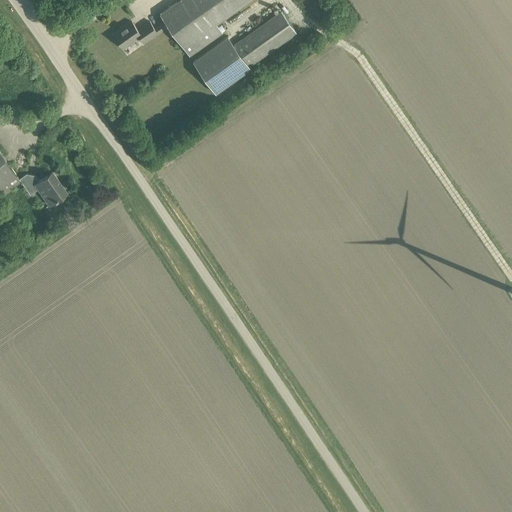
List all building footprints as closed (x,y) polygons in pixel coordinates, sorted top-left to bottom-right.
[(165,20),(168,25),(190,56),(223,33),(216,24),(249,0),(179,0),(160,14),(165,20)] [(322,0),(318,0),(308,8),(313,14),(325,4),(322,0)] [(251,68),(249,65),(296,32),(281,12),(235,45),(228,36),(193,61),(216,93),(251,68)] [(168,25),(165,20),(154,28),(149,21),(142,27),(144,29),(139,32),(132,21),(113,34),(123,48),(139,37),(143,43),(168,25)] [(21,182),(19,179),(0,151),(0,197),(13,188),(21,182)] [(38,189),(49,204),(50,205),(58,199),(58,200),(67,194),(53,172),(47,176),(47,177),(44,180),(43,178),(39,181),(35,175),(26,174),(19,179),(21,182),(30,195),(38,189)]
